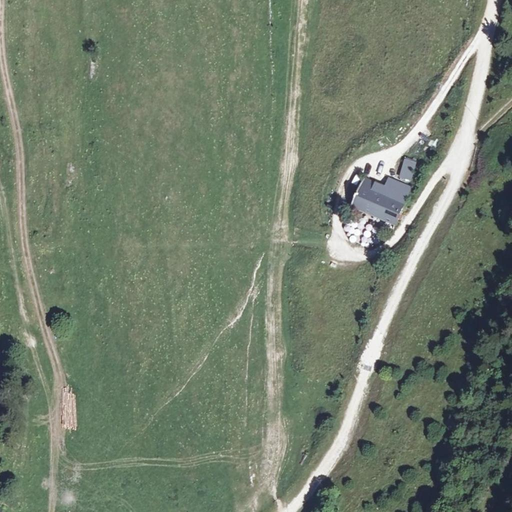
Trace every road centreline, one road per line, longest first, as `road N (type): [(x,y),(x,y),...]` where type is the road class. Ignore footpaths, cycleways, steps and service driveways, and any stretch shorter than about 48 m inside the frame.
road 1 (track): [(495,0),(460,170),(398,288),(339,444),(289,511)]
road 2 (track): [(303,0),(274,299),(282,448),(273,488),(280,511)]
road 3 (track): [(487,31),(413,138),(356,166),(340,196),(340,242),(353,254),(373,253),(395,239),(465,146)]
road 4 (track): [(60,429),(61,373),(25,253),(20,153),(0,49)]
road 5 (track): [(0,192),(18,303),(60,429)]
